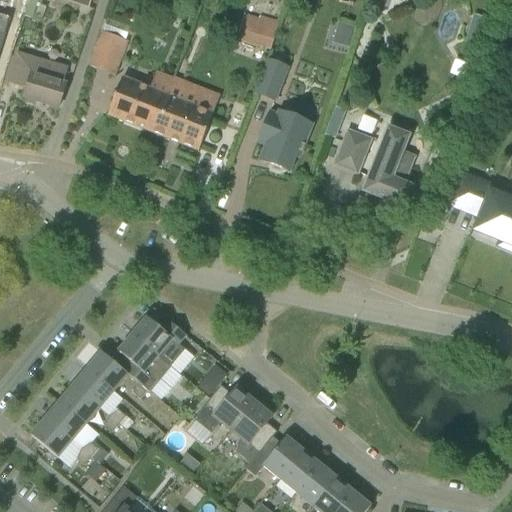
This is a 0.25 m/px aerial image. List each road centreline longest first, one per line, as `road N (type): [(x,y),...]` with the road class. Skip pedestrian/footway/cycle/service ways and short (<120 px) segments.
road 1 (residential): [(511,482),(489,507),(393,488),(252,360),(267,293)]
road 2 (residential): [(511,348),(472,332),(267,293)]
road 3 (residential): [(0,401),(114,262)]
road 4 (residential): [(267,293),(114,262)]
road 5 (residential): [(114,262),(0,175)]
